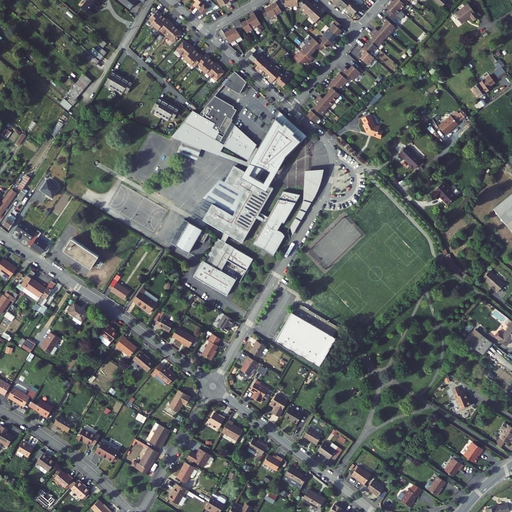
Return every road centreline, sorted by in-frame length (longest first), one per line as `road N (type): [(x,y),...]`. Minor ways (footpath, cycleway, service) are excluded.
road 1 (residential): [(290,108),(325,140),(331,179),(216,379)]
road 2 (residential): [(0,234),(206,381)]
road 3 (residential): [(218,390),(373,511)]
road 4 (residential): [(0,408),(73,456),(132,511)]
road 5 (residential): [(208,392),(140,511)]
